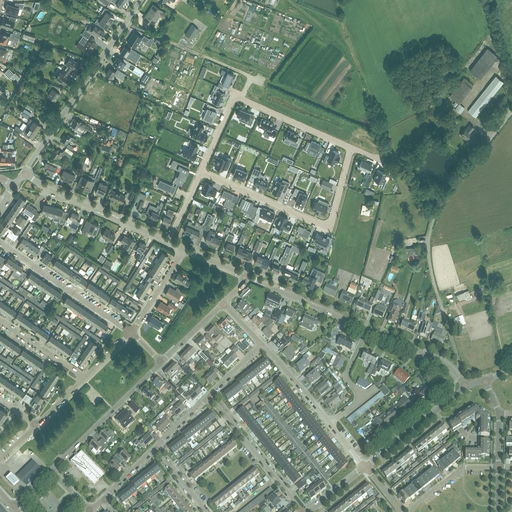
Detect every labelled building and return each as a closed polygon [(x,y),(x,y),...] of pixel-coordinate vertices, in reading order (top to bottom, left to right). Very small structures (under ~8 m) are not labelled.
[(36,3),(34,9),(37,10),(41,5),(42,5),(43,3),(44,2),(43,2),(36,2),(36,3)] [(7,5),(6,8),(7,8),(6,11),(17,14),(19,8),(22,9),(25,3),(15,3),(14,7),(8,4),(8,5),(7,5)] [(151,26),(152,25),(153,26),(160,16),(163,18),(166,14),(163,11),(153,5),(151,8),(151,9),(144,20),(149,23),(149,24),(151,26)] [(103,17),(111,23),(114,18),(109,14),(111,11),(105,8),(103,11),(101,14),(104,15),(103,17)] [(1,26),(12,30),(16,18),(10,16),(9,20),(3,18),(1,26)] [(107,28),(111,23),(103,17),(99,22),(96,20),(95,23),(100,27),(102,25),(107,28)] [(198,29),(192,25),(185,35),(192,39),(198,29)] [(87,31),(91,33),(95,36),(97,34),(101,37),(104,32),(95,26),(93,28),(90,26),(87,31)] [(36,36),(24,32),(22,38),(34,42),(36,36)] [(82,35),(83,36),(79,43),(76,47),(81,50),(88,54),(90,51),(91,52),(96,44),(93,42),(95,39),(90,36),(84,32),(82,35)] [(140,37),(134,33),(127,43),(131,45),(135,48),(140,39),(147,44),(150,39),(148,38),(144,35),(142,38),(140,37)] [(1,36),(0,35),(0,42),(8,45),(10,37),(6,35),(7,35),(4,34),(4,35),(2,34),(1,36)] [(313,34),(289,70),(297,76),(322,40),(313,34)] [(125,47),(120,53),(126,57),(126,56),(136,63),(141,55),(132,49),(130,51),(125,47)] [(7,51),(0,48),(0,60),(3,62),(5,58),(6,59),(8,52),(7,51)] [(488,48),(478,60),(487,68),(490,65),(497,55),(488,48)] [(68,65),(65,69),(70,72),(72,68),(76,70),(80,64),(74,59),(76,56),(68,53),(66,55),(70,58),(66,63),(68,65)] [(121,69),(124,66),(124,65),(127,67),(128,65),(132,68),(134,65),(127,61),(125,63),(117,57),(113,64),(119,67),(121,69)] [(106,74),(110,77),(111,78),(114,75),(116,77),(117,76),(122,80),(126,74),(118,69),(116,72),(110,68),(106,74)] [(14,74),(9,69),(4,73),(9,79),(14,74)] [(67,76),(70,72),(65,69),(62,73),(60,72),(56,79),(66,85),(70,79),(67,76)] [(219,82),(217,86),(222,88),(224,85),(228,87),(234,75),(222,70),(220,74),(225,77),(222,84),(219,82)] [(142,79),(140,82),(145,85),(147,83),(146,82),(149,77),(146,74),(142,80),(142,79)] [(503,82),(499,79),(496,76),(468,111),(475,117),(503,82)] [(459,104),(472,88),(474,85),(464,78),(462,81),(449,96),(459,104)] [(57,92),(60,87),(52,84),(48,90),(51,92),(48,95),(55,100),(60,94),(57,92)] [(216,92),(212,102),(220,105),(225,93),(223,92),(224,89),(222,88),(217,86),(215,85),(213,90),(216,92)] [(92,96),(85,107),(94,112),(101,100),(102,101),(106,94),(100,90),(98,93),(94,90),(91,95),(92,96)] [(207,108),(203,118),(212,122),(215,116),(215,115),(217,112),(216,112),(218,108),(208,104),(206,108),(207,108)] [(465,108),(459,104),(455,109),(460,114),(465,108)] [(247,124),(251,125),(254,118),(249,116),(250,113),(244,110),(241,108),(241,109),(240,109),(237,116),(248,121),(247,124)] [(20,114),(28,119),(31,113),(25,109),(23,112),(22,111),(20,114)] [(262,118),(258,126),(266,130),(265,133),(264,136),(268,138),(269,135),(274,137),(277,131),(272,129),(274,124),(262,118)] [(29,126),(37,131),(41,126),(30,119),(28,121),(31,123),(29,126)] [(86,125),(83,122),(79,120),(77,122),(74,120),(71,125),(78,130),(77,132),(81,135),(85,128),(91,132),(92,130),(86,126),(86,125)] [(194,129),(191,137),(204,142),(207,134),(202,132),(204,127),(197,124),(195,129),(194,129)] [(16,126),(15,129),(20,132),(24,135),(26,133),(29,135),(30,136),(31,136),(33,137),(37,131),(29,126),(26,125),(23,130),(21,129),(16,126)] [(468,126),(461,136),(467,141),(468,140),(472,143),(477,137),(471,132),(473,130),(468,126)] [(286,134),(284,137),(285,138),(291,141),(290,143),(297,147),(301,139),(298,137),(298,136),(293,133),(293,132),(288,130),(287,134),(286,134)] [(79,143),(76,140),(69,135),(67,137),(64,135),(61,140),(67,144),(70,140),(70,141),(71,140),(78,145),(79,143)] [(308,141),(304,150),(307,151),(307,152),(315,156),(315,155),(320,157),(324,148),(320,146),(321,145),(312,141),(311,143),(308,141)] [(186,148),(183,156),(194,160),(196,156),(195,156),(196,154),(197,153),(196,152),(198,147),(191,144),(189,149),(186,148)] [(8,149),(7,164),(15,165),(15,158),(11,157),(11,152),(13,152),(13,149),(8,149)] [(51,155),(55,158),(59,160),(62,156),(70,162),(72,160),(70,158),(72,155),(64,150),(63,152),(58,149),(57,152),(54,150),(51,155)] [(326,154),(323,162),(326,163),(328,160),(334,163),(335,162),(337,163),(340,157),(337,156),(339,153),(332,150),(329,156),(326,154)] [(219,157),(215,168),(221,170),(222,169),(223,170),(224,168),(227,169),(231,159),(225,156),(224,159),(219,157)] [(78,185),(84,188),(89,175),(87,174),(85,178),(82,176),(87,164),(88,164),(89,160),(89,159),(88,158),(87,157),(85,162),(84,162),(81,169),(79,175),(81,176),(78,185)] [(174,161),(173,161),(178,163),(176,168),(180,171),(178,175),(177,177),(175,182),(177,183),(181,185),(184,179),(185,179),(187,173),(187,172),(189,168),(174,161)] [(372,165),(362,161),(359,168),(369,172),(372,165)] [(60,169),(62,166),(53,162),(52,165),(46,163),(44,166),(44,168),(44,170),(46,171),(53,174),(54,170),(55,171),(57,168),(60,169)] [(65,167),(62,166),(60,169),(59,172),(62,173),(60,178),(72,182),(75,175),(64,170),(65,167)] [(233,175),(233,176),(237,177),(238,178),(239,178),(240,179),(243,180),(244,181),(244,180),(247,173),(236,168),(233,175)] [(260,171),(254,168),(249,180),(255,183),(254,185),(258,187),(260,188),(264,189),(268,181),(258,177),(260,171)] [(99,178),(99,177),(102,170),(100,169),(99,169),(96,176),(95,178),(89,175),(84,188),(90,190),(94,182),(97,183),(99,178)] [(373,180),(383,184),(382,184),(387,174),(386,173),(385,173),(383,172),(384,172),(378,169),(378,170),(373,180)] [(103,196),(105,191),(109,181),(102,178),(95,193),(103,196)] [(160,180),(158,186),(169,191),(170,191),(169,191),(171,186),(172,186),(160,180)] [(277,180),(272,193),(279,196),(282,191),(282,192),(283,191),(285,192),(284,193),(285,193),(285,192),(287,187),(289,183),(283,180),(282,183),(277,180)] [(323,180),(320,186),(330,190),(333,184),(323,180)] [(206,182),(202,192),(209,195),(209,194),(214,197),(217,191),(213,189),(213,190),(211,189),(213,186),(206,182)] [(295,188),(292,195),(293,195),(293,194),(298,196),(297,199),(298,200),(296,204),(298,204),(298,205),(301,206),(302,206),(307,195),(303,194),(304,192),(295,188)] [(122,204),(124,199),(125,196),(111,190),(109,195),(110,195),(110,194),(112,195),(111,198),(116,201),(115,201),(122,204)] [(224,190),(221,196),(226,199),(223,206),(231,210),(234,202),(231,200),(234,195),(224,190)] [(144,201),(143,201),(145,195),(139,192),(135,201),(138,203),(136,208),(140,210),(144,201)] [(20,197),(16,202),(22,206),(26,201),(20,197)] [(243,198),(239,207),(243,209),(242,211),(251,215),(250,216),(253,218),(258,208),(252,205),(252,203),(250,203),(251,202),(243,198)] [(373,208),(374,205),(375,205),(376,204),(378,204),(379,201),(366,198),(364,205),(363,205),(361,214),(369,216),(371,207),(373,208)] [(313,206),(312,209),(316,211),(315,212),(319,214),(320,213),(324,215),(326,209),(329,210),(330,207),(328,206),(329,204),(319,199),(317,203),(315,202),(315,203),(314,202),(312,206),(313,206)] [(12,207),(18,212),(22,206),(16,202),(12,207)] [(147,211),(147,212),(151,214),(150,216),(157,219),(159,215),(161,210),(163,203),(161,202),(159,205),(157,210),(149,207),(147,211)] [(47,217),(48,214),(51,206),(50,206),(50,205),(50,204),(45,203),(44,204),(43,209),(42,212),(45,213),(44,217),(47,217)] [(25,208),(34,215),(37,210),(28,204),(25,208)] [(57,208),(51,206),(48,214),(54,216),(57,208)] [(12,207),(9,213),(15,217),(18,212),(12,207)] [(23,211),(29,216),(28,218),(31,220),(34,215),(25,208),(23,211)] [(63,210),(57,208),(54,216),(57,217),(57,218),(58,221),(59,221),(59,223),(62,224),(64,221),(66,213),(63,212),(63,210)] [(257,212),(254,220),(257,221),(259,216),(271,221),(275,213),(263,208),(260,214),(257,212)] [(169,224),(171,220),(171,219),(174,211),(170,210),(168,209),(167,212),(167,213),(167,215),(165,214),(162,221),(169,224)] [(31,219),(35,221),(40,214),(36,212),(31,219)] [(79,215),(72,212),(69,218),(68,217),(66,221),(71,223),(70,227),(75,230),(79,222),(76,221),(79,215)] [(13,224),(11,222),(15,217),(9,213),(5,218),(13,224)] [(20,215),(18,219),(24,224),(27,220),(20,215)] [(280,215),(275,226),(283,230),(283,229),(288,231),(292,224),(288,223),(286,222),(288,219),(280,215)] [(7,227),(9,225),(11,226),(13,224),(5,218),(1,223),(7,227)] [(186,227),(184,231),(191,234),(195,225),(191,224),(192,222),(189,221),(186,227)] [(85,225),(83,230),(82,232),(88,234),(89,231),(96,234),(97,230),(98,230),(99,226),(90,222),(88,226),(85,225)] [(17,234),(11,230),(7,227),(1,223),(0,225),(0,230),(4,233),(6,230),(9,232),(7,235),(14,241),(18,235),(17,234)] [(198,227),(195,225),(191,234),(197,237),(202,227),(199,225),(198,227)] [(304,228),(299,226),(297,230),(299,231),(297,234),(308,239),(311,232),(304,229),(304,228)] [(13,230),(12,228),(11,230),(17,234),(18,235),(21,230),(15,227),(15,228),(13,230)] [(101,236),(111,242),(113,240),(115,236),(109,232),(110,231),(106,229),(104,233),(101,236)] [(211,243),(214,236),(216,233),(210,230),(205,241),(211,243)] [(227,236),(225,241),(227,243),(224,249),(231,252),(232,249),(235,250),(236,246),(231,244),(234,236),(228,233),(227,236)] [(26,234),(23,238),(19,244),(25,248),(29,241),(26,240),(28,236),(26,234)] [(317,234),(314,241),(320,244),(318,247),(329,251),(332,238),(327,236),(327,238),(326,237),(325,237),(323,236),(317,234)] [(122,240),(120,242),(124,244),(123,246),(127,249),(126,251),(129,253),(130,251),(133,247),(132,246),(135,241),(131,239),(130,239),(129,239),(129,238),(128,237),(128,238),(124,236),(122,240)] [(214,236),(211,243),(217,246),(222,237),(219,236),(218,238),(214,236)] [(25,248),(30,251),(34,245),(29,241),(25,248)] [(146,245),(140,242),(138,248),(136,251),(139,252),(139,254),(137,253),(135,258),(141,260),(144,255),(142,254),(146,245)] [(261,242),(256,251),(259,252),(262,246),(266,247),(267,245),(261,242)] [(105,251),(109,253),(114,246),(110,243),(105,251)] [(42,245),(40,249),(34,245),(30,251),(36,255),(37,253),(39,255),(44,247),(42,245)] [(236,254),(243,257),(246,250),(243,249),(244,246),(240,245),(236,254)] [(300,254),(302,249),(292,245),(290,250),(288,254),(291,256),(293,251),(300,254)] [(403,258),(418,256),(418,257),(417,247),(401,250),(402,258),(403,258)] [(48,262),(52,256),(46,252),(48,250),(45,248),(42,253),(44,255),(42,258),(48,262)] [(247,248),(246,250),(243,257),(249,260),(252,253),(249,252),(250,249),(247,248)] [(284,258),(281,256),(279,262),(284,264),(288,254),(290,250),(288,249),(284,258)] [(163,252),(160,257),(159,258),(165,261),(168,256),(163,252)] [(254,262),(260,265),(264,258),(258,255),(254,262)] [(5,267),(7,265),(10,267),(13,261),(9,258),(7,260),(4,258),(1,263),(0,264),(0,265),(2,267),(3,266),(5,267)] [(161,266),(165,261),(159,258),(156,263),(161,266)] [(269,260),(264,258),(260,265),(266,268),(269,260)] [(53,266),(58,269),(62,264),(56,260),(53,266)] [(302,273),(305,267),(307,262),(303,260),(298,271),(302,273)] [(15,270),(19,264),(13,261),(10,267),(15,270)] [(278,273),(280,268),(281,266),(278,264),(279,262),(275,261),(271,270),(278,273)] [(102,266),(109,271),(109,270),(111,267),(104,263),(102,266)] [(153,268),(158,272),(161,266),(156,263),(153,268)] [(24,268),(19,264),(15,270),(11,275),(14,276),(16,273),(24,278),(27,274),(22,270),(24,268)] [(67,267),(62,264),(58,269),(63,273),(67,267)] [(72,271),(67,267),(63,273),(68,276),(72,271)] [(282,275),(289,278),(292,270),(286,267),(282,275)] [(68,276),(73,280),(77,274),(78,272),(73,268),(72,271),(68,276)] [(149,273),(155,277),(158,272),(153,268),(149,273)] [(315,280),(318,281),(321,274),(324,276),(325,273),(313,268),(310,275),(309,275),(307,274),(306,275),(304,274),(301,281),(308,284),(307,286),(312,288),(315,280)] [(296,281),(298,276),(299,273),(292,270),(289,278),(296,281)] [(78,283),(82,278),(82,277),(83,275),(78,272),(77,274),(73,280),(78,283)] [(155,277),(149,273),(149,274),(147,272),(144,277),(152,282),(155,277)] [(29,283),(31,284),(36,276),(31,273),(27,278),(30,280),(29,283)] [(187,288),(187,287),(190,283),(186,281),(187,279),(178,274),(174,280),(178,283),(179,282),(184,285),(183,286),(187,288)] [(41,280),(36,276),(31,284),(33,285),(34,283),(38,285),(41,280)] [(142,279),(145,281),(143,284),(148,287),(152,282),(144,277),(142,279)] [(87,281),(82,278),(78,283),(84,287),(87,281)] [(330,281),(329,285),(331,286),(332,286),(333,286),(334,283),(337,285),(339,280),(335,278),(333,283),(330,281)] [(41,291),(43,289),(46,283),(41,280),(38,285),(40,287),(39,290),(41,291)] [(51,287),(46,283),(43,289),(48,292),(51,287)] [(86,288),(91,292),(94,286),(89,283),(86,288)] [(139,289),(145,293),(148,287),(143,284),(139,289)] [(351,305),(353,300),(356,292),(355,291),(357,287),(351,284),(349,289),(347,293),(343,292),(339,300),(351,305)] [(334,298),(337,290),(326,285),(323,293),(334,298)] [(369,305),(366,304),(363,310),(369,313),(375,301),(376,301),(380,294),(384,286),(381,285),(378,293),(376,292),(373,300),(371,299),(369,305)] [(17,291),(23,295),(27,290),(20,286),(17,291)] [(100,290),(94,286),(91,292),(96,295),(100,290)] [(53,296),(56,290),(51,287),(48,292),(53,296)] [(185,293),(181,290),(179,293),(170,287),(166,293),(171,297),(171,298),(176,302),(181,294),(184,296),(185,293)] [(459,299),(472,296),(470,288),(456,292),(459,299)] [(145,293),(139,289),(136,294),(142,298),(145,293)] [(32,294),(27,290),(23,295),(28,298),(32,294)] [(58,299),(59,298),(62,294),(56,290),(53,296),(58,299)] [(105,293),(100,290),(96,295),(101,299),(105,293)] [(110,297),(105,293),(101,299),(106,302),(110,297)] [(364,299),(361,298),(362,295),(358,293),(357,295),(356,299),(359,301),(356,307),(363,310),(366,304),(363,302),(364,299)] [(34,295),(32,294),(28,298),(33,302),(37,298),(38,295),(35,294),(34,295)] [(269,294),(265,304),(277,309),(282,300),(269,294)] [(68,307),(72,301),(67,298),(63,303),(68,307)] [(108,304),(114,307),(119,300),(118,299),(117,302),(112,298),(108,304)] [(121,301),(119,300),(114,307),(119,311),(122,305),(119,303),(121,301)] [(77,305),(72,301),(68,307),(67,309),(72,312),(77,305)] [(393,307),(391,306),(388,313),(391,314),(388,322),(394,325),(398,315),(395,313),(397,309),(396,308),(397,307),(403,310),(404,304),(397,301),(395,301),(394,302),(392,305),(394,306),(393,307)] [(170,308),(165,305),(161,302),(156,308),(166,314),(167,314),(169,314),(170,313),(169,312),(168,311),(170,308)] [(251,309),(254,312),(248,317),(250,319),(256,314),(259,311),(253,305),(250,308),(246,303),(245,304),(243,302),(238,306),(245,313),(248,311),(251,309)] [(6,305),(2,310),(7,313),(11,308),(6,305)] [(79,314),(82,308),(77,305),(72,312),(77,316),(79,314)] [(124,314),(129,306),(128,307),(127,306),(125,307),(122,305),(119,311),(124,314)] [(129,306),(124,314),(129,317),(134,310),(129,306)] [(382,318),(385,311),(386,311),(387,308),(385,308),(381,306),(380,307),(378,306),(378,307),(377,307),(373,315),(377,317),(378,316),(382,318)] [(12,317),(15,313),(16,312),(11,308),(7,313),(12,317)] [(84,317),(87,312),(82,308),(79,314),(84,317)] [(293,321),(295,317),(297,312),(288,308),(286,313),(285,317),(290,319),(288,323),(291,325),(293,321)] [(272,318),(278,321),(282,313),(277,310),(272,318)] [(89,321),(93,315),(87,312),(84,317),(89,321)] [(14,318),(20,322),(23,317),(18,313),(14,318)] [(262,324),(264,327),(271,320),(265,316),(263,318),(259,314),(252,321),(258,328),(262,324)] [(456,317),(459,326),(466,323),(463,314),(456,317)] [(94,324),(98,319),(93,315),(89,321),(87,323),(92,326),(94,324)] [(152,325),(158,329),(162,323),(163,323),(161,326),(164,328),(167,322),(163,319),(161,322),(152,316),(148,323),(151,325),(152,325)] [(317,326),(319,321),(316,320),(315,320),(305,316),(300,327),(306,329),(306,330),(311,332),(314,325),(317,326)] [(29,320),(23,317),(20,322),(25,326),(29,320)] [(99,328),(103,322),(98,319),(94,324),(99,328)] [(400,327),(407,330),(410,324),(409,324),(406,322),(407,320),(404,319),(400,327)] [(34,324),(29,320),(25,326),(30,329),(34,324)] [(271,320),(264,327),(267,329),(263,333),(269,339),(274,335),(270,331),(273,328),(271,326),(273,323),(271,320)] [(410,324),(407,330),(413,333),(417,324),(414,323),(415,322),(411,320),(409,324),(410,324)] [(36,321),(34,324),(30,329),(35,333),(39,327),(36,325),(38,322),(36,321)] [(223,321),(218,326),(222,330),(228,336),(233,330),(225,322),(223,321)] [(108,326),(103,322),(99,328),(97,331),(99,332),(101,329),(104,331),(108,326)] [(431,329),(433,322),(432,324),(428,323),(427,325),(423,324),(419,335),(425,337),(427,333),(429,334),(431,329)] [(433,322),(431,329),(432,330),(435,331),(431,340),(442,345),(445,338),(441,337),(443,331),(441,330),(442,326),(438,324),(435,323),(433,322)] [(41,329),(39,327),(35,333),(40,336),(44,331),(46,328),(43,326),(41,329)] [(213,335),(215,337),(213,339),(217,343),(223,337),(212,326),(206,332),(211,337),(213,335)] [(49,334),(44,331),(40,336),(45,340),(49,334)] [(47,341),(53,345),(56,339),(58,336),(56,335),(54,338),(51,336),(47,341)] [(207,335),(205,337),(210,343),(213,340),(207,335)] [(300,340),(294,336),(293,335),(292,338),(293,338),(292,339),(292,340),(298,344),(299,343),(301,344),(305,347),(307,345),(306,343),(301,339),(300,340)] [(341,344),(346,347),(350,349),(354,342),(341,336),(337,344),(340,346),(341,344)] [(207,343),(205,341),(201,337),(195,344),(201,349),(205,352),(208,349),(204,346),(207,343)] [(10,341),(5,338),(2,343),(7,347),(10,341)] [(277,338),(276,340),(272,343),(278,350),(282,346),(285,348),(292,341),(290,339),(286,342),(284,340),(281,342),(277,338)] [(56,339),(53,345),(58,348),(61,343),(56,339)] [(16,345),(10,341),(7,347),(12,350),(16,345)] [(93,350),(97,345),(91,341),(88,346),(93,350)] [(240,344),(237,347),(243,353),(249,347),(245,342),(242,345),(240,344)] [(61,343),(58,348),(63,352),(66,346),(61,343)] [(90,355),(93,350),(88,346),(85,344),(84,346),(86,348),(84,351),(90,355)] [(21,348),(16,345),(12,350),(17,354),(21,348)] [(68,355),(71,351),(72,350),(66,346),(63,352),(68,355)] [(222,362),(224,364),(228,368),(237,358),(234,355),(239,351),(234,346),(230,351),(232,353),(222,362)] [(296,351),(294,349),(291,346),(282,354),(287,358),(291,362),(296,357),(293,354),(296,351)] [(302,355),(304,353),(308,350),(305,347),(299,352),(302,355)] [(185,353),(190,359),(193,356),(195,358),(197,355),(190,348),(185,353)] [(19,355),(24,359),(28,353),(23,350),(19,355)] [(86,360),(80,356),(76,353),(74,351),(70,357),(76,360),(82,365),(86,360)] [(84,351),(80,356),(86,360),(90,355),(84,351)] [(365,351),(361,359),(371,364),(369,369),(372,371),(370,376),(377,362),(376,362),(377,361),(376,360),(378,358),(373,356),(374,354),(370,352),(370,353),(365,351)] [(205,362),(208,360),(204,356),(200,352),(198,355),(201,358),(205,362)] [(204,356),(208,360),(211,362),(212,364),(219,358),(218,357),(217,358),(213,355),(212,356),(207,352),(204,356)] [(30,362),(33,357),(28,353),(24,359),(30,362)] [(180,358),(189,367),(191,364),(188,361),(190,359),(185,353),(180,358)] [(8,355),(6,358),(4,361),(10,364),(13,359),(8,355)] [(304,359),(299,363),(295,366),(301,373),(310,365),(306,361),(309,358),(306,355),(303,358),(304,359)] [(329,365),(332,366),(332,367),(339,370),(341,366),(342,366),(345,360),(337,356),(334,361),(332,360),(329,365)] [(30,362),(35,366),(38,360),(33,357),(30,362)] [(44,364),(38,360),(35,366),(40,369),(44,364)] [(265,360),(260,363),(265,370),(270,366),(265,360)] [(388,374),(390,370),(392,365),(383,360),(379,367),(377,370),(376,373),(379,374),(381,370),(388,374)] [(260,363),(255,367),(260,374),(265,370),(260,363)] [(181,371),(178,368),(174,364),(169,369),(175,374),(177,372),(179,373),(181,371)] [(189,378),(191,376),(187,371),(183,367),(180,369),(189,378)] [(203,380),(205,382),(209,386),(213,382),(212,381),(217,377),(217,378),(217,377),(215,375),(218,372),(213,367),(210,371),(211,372),(203,380)] [(255,367),(251,371),(256,377),(260,374),(255,367)] [(175,374),(169,369),(164,374),(168,377),(171,381),(173,378),(176,376),(175,374)] [(404,384),(406,381),(410,377),(400,369),(394,376),(404,384)] [(311,385),(314,381),(320,377),(314,370),(305,378),(311,385)] [(51,376),(56,380),(60,375),(56,372),(54,371),(51,376)] [(251,371),(246,375),(251,381),(256,377),(251,371)] [(246,375),(241,378),(247,385),(251,381),(246,375)] [(51,376),(47,382),(53,385),(56,380),(51,376)] [(9,381),(4,378),(0,383),(5,387),(9,381)] [(247,385),(241,378),(237,382),(242,388),(247,385)] [(359,378),(356,385),(365,390),(372,385),(359,378)] [(170,386),(169,384),(166,381),(163,383),(159,379),(158,380),(157,381),(153,384),(160,391),(163,387),(166,390),(170,386)] [(274,384),(278,389),(284,384),(280,379),(274,384)] [(14,385),(9,381),(5,387),(10,390),(14,385)] [(47,382),(44,387),(49,390),(53,385),(47,382)] [(171,382),(169,384),(170,386),(176,391),(178,389),(171,382)] [(320,396),(324,393),(329,389),(329,388),(331,386),(328,382),(325,384),(324,382),(315,390),(320,396)] [(232,388),(237,394),(242,391),(237,384),(232,388)] [(288,389),(284,384),(278,389),(281,394),(288,389)] [(14,385),(10,390),(15,394),(19,388),(14,385)] [(336,396),(342,391),(343,390),(339,386),(335,389),(334,390),(336,392),(331,396),(333,398),(329,401),(328,399),(325,402),(330,409),(340,401),(336,396)] [(38,393),(30,387),(29,389),(32,391),(31,391),(33,393),(33,394),(36,396),(34,399),(40,404),(44,398),(37,394),(38,393)] [(46,396),(49,390),(44,387),(40,392),(46,396)] [(202,393),(198,389),(196,387),(188,395),(186,393),(183,396),(188,401),(191,399),(193,401),(202,393)] [(383,387),(379,390),(381,392),(384,397),(389,394),(383,387)] [(423,397),(429,393),(424,387),(413,396),(418,403),(424,398),(423,397)] [(21,397),(23,393),(24,392),(19,388),(15,394),(21,397)] [(232,388),(228,392),(233,398),(237,394),(232,388)] [(147,389),(142,394),(148,399),(150,401),(152,399),(156,395),(151,390),(149,391),(147,389)] [(288,389),(281,394),(285,398),(291,393),(288,389)] [(228,402),(233,398),(228,392),(223,395),(228,402)] [(295,398),(291,393),(285,398),(289,403),(295,398)] [(32,402),(30,404),(37,409),(40,404),(34,399),(32,398),(32,397),(29,395),(25,400),(28,403),(30,401),(32,402)] [(171,411),(173,414),(176,417),(185,409),(182,405),(185,402),(180,396),(178,399),(181,402),(171,411)] [(163,403),(161,401),(158,398),(155,401),(158,404),(160,406),(163,403)] [(289,403),(292,408),(299,402),(295,398),(289,403)] [(396,406),(398,409),(401,413),(405,409),(406,410),(411,406),(405,398),(400,401),(401,402),(396,406)] [(259,410),(265,405),(262,402),(256,406),(259,410)] [(303,407),(299,402),(292,408),(296,412),(303,407)] [(129,407),(133,410),(136,414),(140,410),(133,403),(129,407)] [(306,412),(303,407),(296,412),(300,417),(306,412)] [(474,407),(465,413),(461,416),(461,417),(460,418),(459,417),(457,418),(461,425),(476,416),(479,414),(480,411),(474,407)] [(237,413),(241,418),(248,413),(244,408),(237,413)] [(132,419),(124,412),(119,417),(118,416),(117,418),(117,419),(116,420),(125,429),(129,425),(127,424),(132,419)] [(155,427),(160,433),(169,424),(166,421),(169,418),(163,412),(160,415),(164,418),(155,427)] [(210,412),(205,416),(210,423),(215,419),(210,412)] [(310,416),(306,412),(300,417),(303,422),(310,416)] [(398,419),(397,417),(392,412),(387,416),(385,414),(379,418),(387,427),(390,425),(389,424),(392,421),(393,422),(394,421),(395,421),(398,419)] [(481,416),(481,418),(481,436),(489,437),(489,434),(488,434),(488,432),(489,432),(489,416),(483,412),(481,416)] [(251,418),(248,413),(241,418),(245,423),(251,418)] [(205,416),(201,420),(206,426),(210,423),(205,416)] [(314,421),(310,416),(303,422),(305,424),(304,425),(305,428),(307,426),(314,421)] [(255,422),(251,418),(245,423),(248,427),(255,422)] [(378,427),(381,425),(376,418),(373,420),(374,422),(371,424),(370,422),(365,426),(367,429),(363,432),(367,436),(367,437),(368,438),(369,439),(378,432),(378,433),(381,431),(378,427)] [(461,425),(457,418),(452,421),(453,422),(451,423),(450,422),(448,424),(452,431),(461,425)] [(201,420),(196,424),(201,430),(206,426),(201,420)] [(311,431),(317,426),(314,421),(307,426),(309,428),(311,431)] [(252,432),(259,427),(255,422),(248,427),(252,432)] [(197,434),(201,430),(196,424),(191,427),(197,434)] [(442,425),(437,429),(442,434),(446,431),(442,425)] [(321,430),(317,426),(311,431),(314,435),(321,430)] [(154,432),(149,427),(146,429),(149,432),(147,433),(148,434),(139,443),(137,441),(134,444),(136,447),(137,446),(140,449),(142,447),(144,449),(154,440),(150,436),(154,432)] [(187,431),(192,438),(197,434),(191,427),(187,431)] [(262,431),(259,427),(252,432),(256,437),(262,431)] [(437,438),(442,434),(437,429),(432,432),(437,438)] [(325,435),(321,430),(314,435),(318,440),(325,435)] [(106,448),(111,444),(114,444),(114,441),(112,439),(114,437),(112,435),(112,434),(109,431),(106,434),(104,432),(103,432),(102,432),(102,434),(99,436),(103,440),(101,443),(106,448)] [(192,438),(187,431),(182,435),(187,441),(192,438)] [(260,441),(266,436),(262,431),(256,437),(260,441)] [(437,438),(432,432),(428,436),(432,442),(437,438)] [(270,441),(266,436),(260,441),(263,446),(270,441)] [(323,446),(329,441),(326,436),(319,441),(323,446)] [(427,446),(432,442),(428,436),(423,440),(427,446)] [(178,440),(183,447),(188,443),(182,437),(178,440)] [(173,444),(178,451),(183,447),(178,440),(173,444)] [(423,449),(427,446),(423,440),(418,444),(423,449)] [(101,453),(106,448),(101,443),(98,445),(94,441),(90,445),(94,449),(92,451),(95,454),(99,451),(101,453)] [(232,441),(229,444),(228,445),(232,451),(237,447),(232,441)] [(267,451),(273,445),(270,441),(263,446),(267,451)] [(327,451),(333,446),(329,441),(323,446),(327,451)] [(470,460),(475,460),(478,460),(478,459),(480,459),(480,460),(481,460),(481,457),(489,457),(489,446),(488,446),(488,444),(489,444),(489,441),(481,441),(480,446),(480,451),(465,451),(465,460),(468,460),(468,459),(470,459),(470,460)] [(227,454),(232,451),(228,445),(226,443),(221,447),(227,454)] [(415,446),(413,447),(416,451),(418,453),(420,451),(421,453),(424,451),(423,449),(418,444),(417,443),(414,445),(415,446)] [(178,451),(173,444),(168,448),(173,455),(178,451)] [(277,450),(273,445),(267,451),(271,455),(277,450)] [(330,455),(337,450),(333,446),(327,451),(330,455)] [(223,449),(218,453),(223,458),(227,454),(221,447),(223,449)] [(321,447),(313,453),(315,456),(323,450),(321,447)] [(277,450),(271,455),(274,460),(281,455),(283,453),(281,450),(282,450),(281,449),(280,449),(279,448),(277,450)] [(460,459),(454,452),(455,450),(453,448),(452,449),(448,452),(450,455),(456,462),(458,461),(458,462),(461,460),(460,459)] [(405,454),(410,459),(411,461),(413,460),(413,458),(412,458),(415,456),(410,450),(409,449),(406,451),(407,452),(405,454)] [(330,455),(334,460),(341,455),(337,450),(330,455)] [(104,475),(93,463),(81,451),(78,455),(76,453),(74,455),(76,456),(70,462),(93,485),(99,480),(100,482),(103,480),(101,478),(104,475)] [(114,457),(120,462),(122,459),(126,464),(131,459),(126,455),(126,453),(124,453),(124,452),(121,454),(119,452),(114,457)] [(218,462),(223,458),(218,453),(214,456),(218,462)] [(405,463),(410,459),(405,454),(401,457),(405,463)] [(274,460),(278,465),(284,459),(287,458),(287,457),(285,455),(283,457),(281,455),(274,460)] [(338,465),(344,460),(341,455),(334,460),(338,465)] [(452,466),(456,462),(450,455),(445,458),(452,466)] [(214,456),(209,460),(213,466),(218,462),(214,456)] [(441,461),(448,469),(452,466),(445,458),(444,456),(440,460),(441,461)] [(120,462),(114,457),(110,461),(112,464),(110,466),(111,467),(111,469),(113,469),(117,473),(121,469),(117,465),(120,462)] [(406,465),(405,463),(401,457),(396,461),(401,467),(402,468),(406,465)] [(284,459),(278,465),(282,469),(286,466),(288,464),(284,459)] [(308,465),(311,464),(307,459),(305,461),(304,461),(303,463),(306,467),(308,465)] [(209,469),(213,466),(209,460),(204,464),(209,469)] [(344,460),(338,465),(342,470),(348,464),(344,460)] [(28,487),(27,486),(26,485),(29,483),(30,484),(38,476),(37,475),(41,471),(43,473),(41,471),(43,469),(41,471),(32,461),(34,463),(30,467),(28,466),(21,473),(22,475),(19,478),(17,476),(28,487)] [(401,467),(396,461),(391,465),(396,471),(397,473),(402,469),(402,468),(401,467)] [(443,473),(448,469),(441,461),(437,465),(443,473)] [(204,473),(209,469),(204,464),(202,462),(198,465),(200,467),(200,468),(204,473)] [(155,465),(150,469),(155,476),(160,472),(155,465)] [(287,475),(293,470),(289,465),(283,470),(287,475)] [(391,474),(396,471),(391,465),(387,469),(391,474)] [(195,471),(199,477),(204,473),(200,468),(195,471)] [(428,472),(434,480),(439,476),(432,468),(428,472)] [(150,469),(145,473),(151,479),(155,476),(150,469)] [(250,473),(254,479),(259,475),(255,469),(250,473)] [(391,474),(387,469),(382,472),(386,478),(391,474)] [(297,475),(293,470),(287,475),(290,480),(297,475)] [(199,477),(195,471),(190,475),(195,481),(199,477)] [(430,483),(434,480),(428,472),(424,475),(430,483)] [(145,473),(141,477),(146,483),(151,479),(145,473)] [(250,482),(254,479),(250,473),(245,477),(250,482)] [(297,475),(290,480),(294,485),(300,480),(297,475)] [(420,478),(426,486),(430,483),(424,475),(420,478)] [(141,477),(136,480),(141,487),(146,483),(141,477)] [(241,480),(245,486),(250,482),(245,477),(241,480)] [(426,486),(420,478),(415,482),(422,490),(426,486)] [(297,488),(305,482),(306,481),(304,479),(299,483),(295,486),(297,488)] [(141,487),(136,480),(131,484),(136,490),(141,487)] [(240,490),(245,486),(241,480),(236,484),(240,490)] [(314,484),(315,486),(320,493),(326,488),(321,482),(320,482),(319,480),(317,480),(314,482),(314,484)] [(306,485),(305,482),(297,488),(299,491),(306,485)] [(415,482),(411,485),(418,493),(422,490),(415,482)] [(236,493),(240,490),(236,484),(231,488),(236,493)] [(367,484),(362,488),(367,494),(371,490),(367,484)] [(413,496),(418,493),(411,485),(407,489),(413,496)] [(132,486),(127,490),(132,497),(137,493),(132,486)] [(165,491),(169,495),(174,491),(170,486),(165,491)] [(310,490),(315,497),(320,493),(315,486),(310,490)] [(311,500),(315,497),(310,490),(308,487),(306,488),(308,492),(305,494),(311,500)] [(231,497),(236,493),(231,488),(227,492),(231,497)] [(362,498),(367,494),(362,488),(357,492),(362,498)] [(407,489),(403,492),(409,500),(413,496),(407,489)] [(127,490),(122,494),(128,501),(132,497),(127,490)] [(178,496),(174,491),(169,495),(172,500),(178,496)] [(357,501),(362,498),(357,492),(356,491),(353,493),(354,494),(353,496),(357,501)] [(227,492),(222,495),(226,501),(231,497),(227,492)] [(405,503),(409,500),(403,492),(398,496),(400,498),(405,503)] [(274,493),(268,498),(273,504),(279,499),(274,493)] [(123,504),(128,501),(122,494),(118,497),(123,504)] [(156,505),(158,503),(161,502),(156,495),(151,499),(156,505)] [(222,505),(226,501),(222,495),(217,499),(222,505)] [(172,500),(176,505),(182,500),(178,496),(172,500)] [(353,496),(348,499),(352,505),(357,501),(353,496)] [(218,511),(220,509),(219,507),(222,505),(217,499),(212,503),(218,511)] [(348,509),(352,505),(348,499),(343,503),(348,509)] [(185,505),(182,500),(176,505),(180,510),(185,505)] [(338,507),(342,511),(343,511),(348,509),(343,503),(338,507)]
